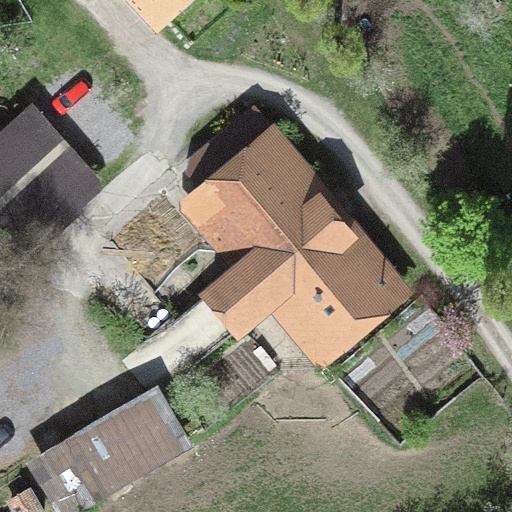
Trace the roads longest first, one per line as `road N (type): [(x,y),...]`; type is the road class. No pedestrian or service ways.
road 1 (track): [(331,118),(511,372)]
road 2 (track): [(76,0),(144,62),(236,82),(331,118)]
road 3 (track): [(331,118),(287,0)]
